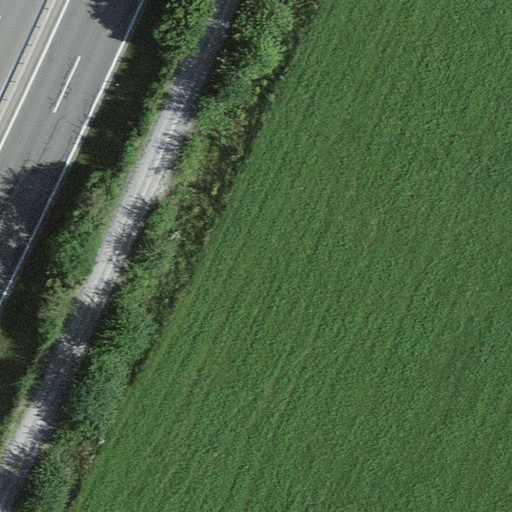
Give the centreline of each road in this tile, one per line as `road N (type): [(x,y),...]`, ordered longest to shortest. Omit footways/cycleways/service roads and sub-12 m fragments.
road 1 (track): [(0,496),(226,0)]
road 2 (motorway): [(0,225),(104,0)]
